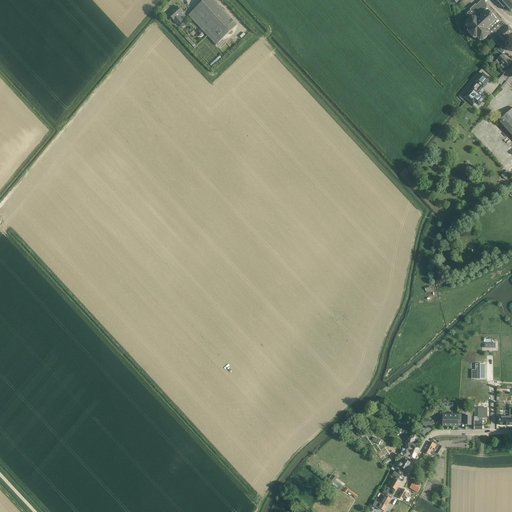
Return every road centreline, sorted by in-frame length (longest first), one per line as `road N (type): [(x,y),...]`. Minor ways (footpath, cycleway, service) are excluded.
road 1 (track): [(0,206),(154,22)]
road 2 (unclassified): [(386,511),(429,437),(511,432)]
